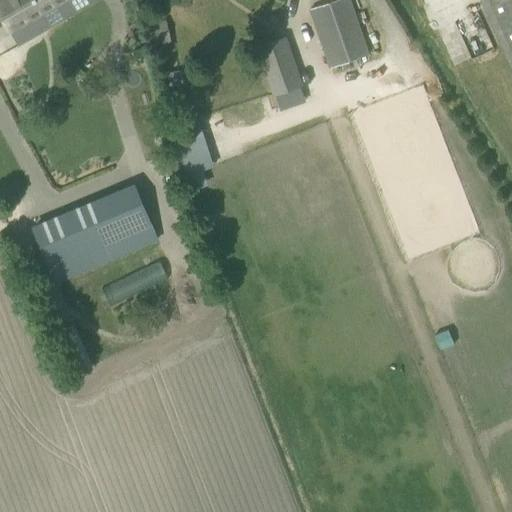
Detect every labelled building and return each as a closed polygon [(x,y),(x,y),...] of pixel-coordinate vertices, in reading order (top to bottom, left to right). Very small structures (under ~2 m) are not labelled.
[(0,0),(0,12),(19,45),(39,33),(32,21),(67,0),(0,0)] [(330,0),(307,8),(328,67),(368,54),(349,0),(330,0)] [(511,0),(479,0),(511,73),(511,0)] [(164,22),(148,26),(154,46),(169,42),(164,22)] [(283,40),(255,49),(270,95),(299,85),(283,40)] [(183,82),(181,68),(166,71),(169,85),(183,82)] [(30,126),(55,183),(104,161),(85,117),(77,121),(72,108),(30,126)] [(47,281),(154,245),(133,183),(26,219),(47,281)] [(121,297),(164,279),(157,262),(114,280),(121,297)]
